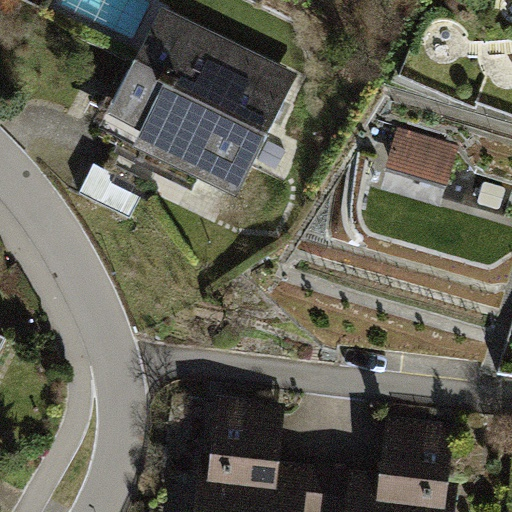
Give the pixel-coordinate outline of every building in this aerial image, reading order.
[(291,67),(154,7),(94,144),(232,204),(291,67)] [(383,209),(445,225),(467,140),(405,124),(383,209)] [(0,370),(12,340),(0,335),(0,370)] [(344,493),(342,511),(451,511),(453,502),(437,501),(442,412),(377,408),(372,495),(344,493)] [(189,483),(167,481),(163,511),(296,511),(298,497),(256,492),(263,432),(195,424),(189,483)]
